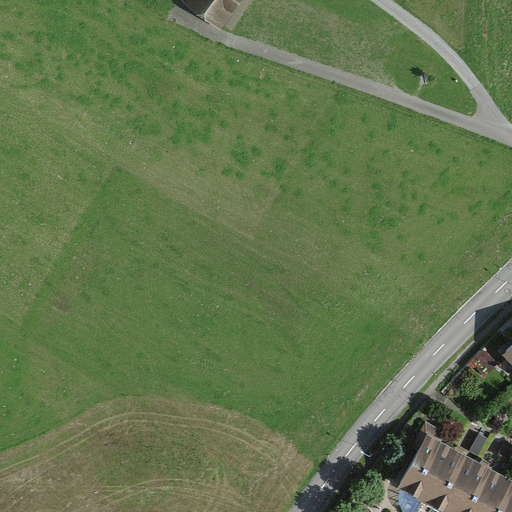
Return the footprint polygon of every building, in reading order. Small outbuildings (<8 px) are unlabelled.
[(185,0),(223,26),(241,0),(185,0)] [(511,337),(498,351),(511,366),(511,337)] [(448,449),(423,435),(395,487),(420,501),(448,449)] [(445,511),(473,463),(448,449),(420,501),(440,511),(445,511)] [(478,511),(498,476),(473,463),(445,511),(478,511)] [(510,511),(511,509),(511,484),(498,476),(478,511),(510,511)]
